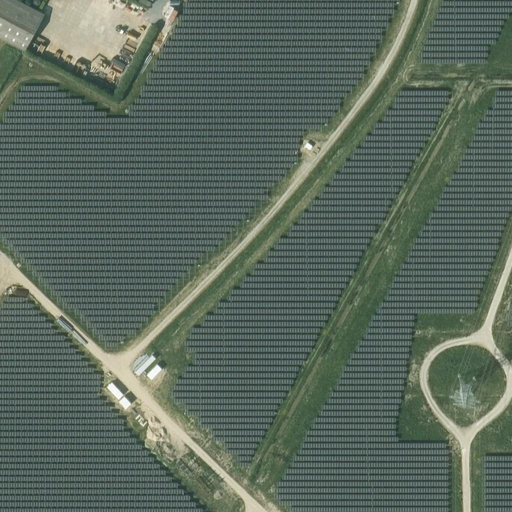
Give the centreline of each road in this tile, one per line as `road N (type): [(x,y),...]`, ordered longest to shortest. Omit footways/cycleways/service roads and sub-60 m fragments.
road 1 (track): [(112,367),(272,211),(348,121),(381,73),(413,0)]
road 2 (track): [(260,511),(0,258)]
road 3 (track): [(172,0),(169,22),(118,108),(40,76),(10,87),(0,105)]
road 4 (track): [(464,431),(449,426),(424,386),(433,353),(459,341),(482,342),(511,380)]
